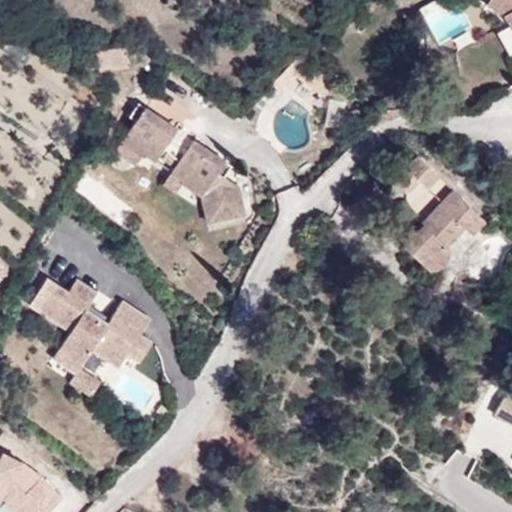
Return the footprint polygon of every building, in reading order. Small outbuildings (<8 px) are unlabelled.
[(455,0),(434,0),(418,9),(437,45),(470,28),(455,0)] [(511,0),(489,0),(487,5),(506,16),(511,27),(511,0)] [(332,83),(309,66),(298,58),(271,84),(279,92),(296,76),(324,95),(332,83)] [(177,129),(145,106),(121,142),(142,155),(143,153),(155,161),(164,148),(180,158),(171,171),(182,180),(181,182),(182,183),(201,195),(206,222),(245,215),(239,187),(218,172),(225,161),(193,138),(177,129)] [(142,155),(121,142),(115,150),(136,163),(142,155)] [(439,177),(418,155),(395,177),(408,191),(419,180),(427,189),(439,177)] [(175,194),(182,183),(181,182),(182,180),(171,171),(161,185),(175,194)] [(485,222),(453,189),(421,222),(422,223),(403,243),(427,267),(439,266),(445,261),(447,253),(447,246),(441,241),(460,221),(465,227),(472,234),(485,222)] [(447,246),(465,227),(460,221),(441,241),(447,246)] [(50,256),(59,237),(45,230),(36,248),(50,256)] [(106,323),(86,309),(97,293),(76,279),(67,292),(46,278),(29,304),(70,330),(53,357),(75,371),(77,372),(80,367),(92,349),(119,366),(127,353),(140,361),(151,342),(140,335),(150,319),(121,301),(106,323)] [(100,380),(80,367),(77,372),(75,371),(68,382),(90,396),(100,380)] [(511,392),(507,390),(493,415),(511,425),(511,392)] [(12,480),(22,461),(2,452),(0,456),(0,496),(3,498),(16,511),(47,511),(62,498),(42,477),(23,493),(12,480)]
